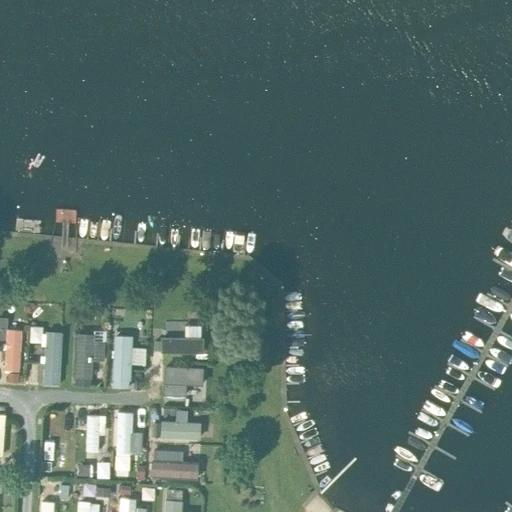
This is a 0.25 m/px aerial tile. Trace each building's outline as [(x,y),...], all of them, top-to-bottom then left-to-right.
[(23,370),(24,328),(8,328),(8,315),(0,314),(0,336),(6,336),(5,369),(23,370)] [(203,350),(203,322),(186,322),(186,334),(162,334),(162,350),(203,350)] [(44,383),(62,383),(64,328),(31,327),(31,342),(46,343),(44,383)] [(105,330),(77,329),(75,383),(94,384),(94,357),(104,357),(105,330)] [(132,387),(134,333),(115,332),(113,386),(132,387)] [(203,393),(204,369),(180,368),(180,392),(203,393)] [(143,453),(144,431),(134,430),(134,410),(118,409),(116,468),(131,469),(131,452),(143,453)] [(86,450),(105,451),(107,413),(88,412),(86,450)] [(163,420),(163,437),(202,437),(202,420),(163,420)] [(200,461),(183,460),(184,449),(153,448),(152,476),(200,477),(200,461)] [(146,511),(147,507),(137,506),(137,496),(121,495),(119,511),(146,511)] [(194,511),(194,510),(183,510),(184,497),(164,497),(163,511),(194,511)] [(54,511),(55,499),(41,499),(40,511),(54,511)] [(77,499),(76,511),(98,511),(99,500),(77,499)]
